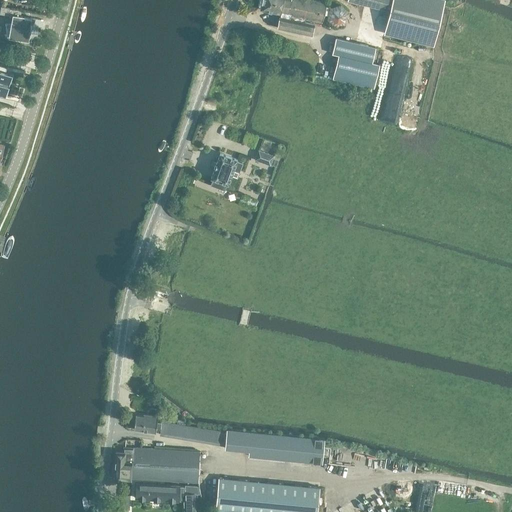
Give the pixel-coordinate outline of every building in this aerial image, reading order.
[(262,0),(261,9),(281,13),(306,18),(321,21),(325,1),(318,0),(262,0)] [(358,0),(391,8),(385,32),(433,43),(443,4),(443,2),(443,0),(358,0)] [(350,11),(340,3),(331,6),(327,17),(336,25),(346,23),(350,11)] [(7,15),(9,7),(2,6),(0,14),(7,15)] [(280,16),(277,28),(312,35),(314,23),(305,21),(306,18),(281,13),(280,16)] [(31,24),(32,24),(34,18),(31,18),(30,18),(14,15),(10,36),(28,40),(29,32),(30,32),(31,31),(30,30),(31,24)] [(336,38),(333,53),(339,55),(333,78),(374,88),(380,64),(372,63),(375,47),(336,38)] [(0,80),(9,83),(13,71),(6,69),(7,65),(0,63),(0,80)] [(0,92),(6,94),(9,83),(0,80),(0,92)] [(259,150),(255,159),(270,165),(270,164),(277,166),(279,160),(272,158),(273,155),(259,150)] [(213,178),(211,184),(225,189),(227,183),(229,184),(232,175),(237,177),(242,162),(237,160),(237,159),(220,153),(211,178),(213,178)] [(168,297),(156,296),(152,309),(164,312),(167,303),(168,297)] [(136,415),(135,430),(135,429),(156,432),(160,432),(162,422),(158,422),(158,416),(150,415),(150,417),(137,416),(136,415)] [(160,432),(160,433),(225,443),(226,432),(162,422),(160,432)] [(225,445),(225,448),(249,450),(249,451),(248,455),(322,463),(325,439),(227,429),(226,432),(225,443),(225,445)] [(198,483),(200,451),(126,448),(126,452),(117,451),(115,478),(131,479),(147,480),(198,483)] [(219,477),(216,510),(236,511),(265,511),(268,482),(219,477)] [(317,511),(320,487),(268,482),(265,511),(317,511)] [(136,483),(135,498),(181,500),(181,495),(184,495),(184,486),(165,485),(155,484),(136,483)] [(416,510),(425,511),(431,511),(436,487),(421,484),(416,510)] [(185,498),(182,498),(182,511),(195,511),(195,493),(199,493),(197,486),(185,485),(185,498)]
